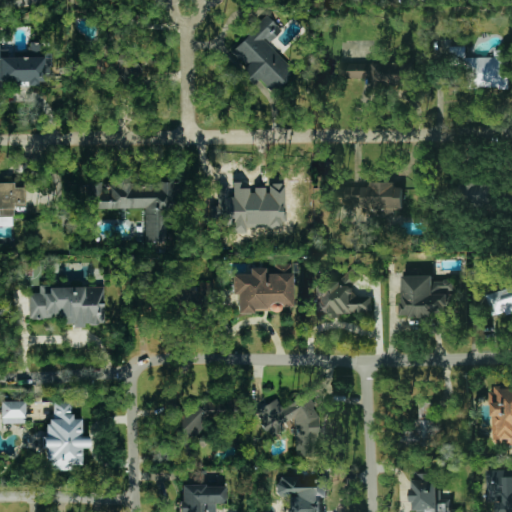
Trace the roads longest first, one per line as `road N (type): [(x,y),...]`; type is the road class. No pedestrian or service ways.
road 1 (residential): [(511,355),(152,359),(137,362),(128,376),(0,379)]
road 2 (residential): [(511,133),(0,138)]
road 3 (residential): [(371,511),(367,358)]
road 4 (residential): [(136,511),(128,376)]
road 5 (residential): [(134,497),(0,499)]
road 6 (residential): [(191,136),(190,11)]
